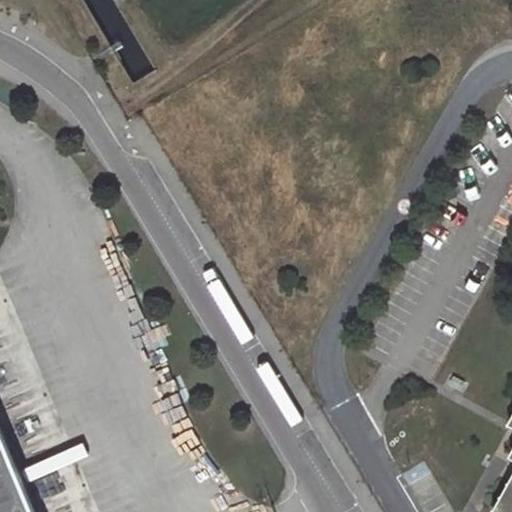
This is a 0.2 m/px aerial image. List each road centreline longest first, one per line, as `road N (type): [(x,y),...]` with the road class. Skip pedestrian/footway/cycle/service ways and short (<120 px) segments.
road 1 (unknown): [(511,58),(494,61),(456,100),(328,347),(348,408),(436,266),(496,144)]
road 2 (unclassified): [(329,511),(92,116),(47,72),(0,45)]
